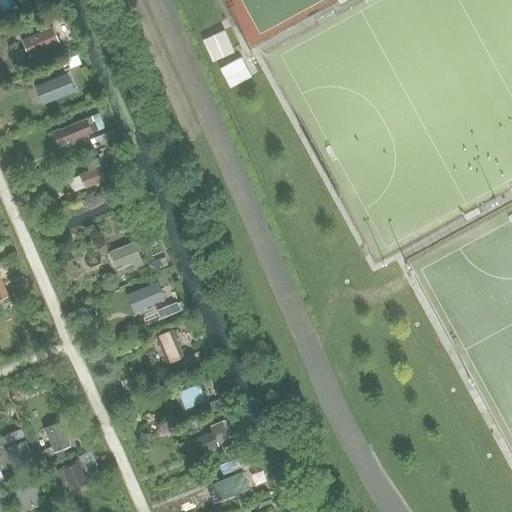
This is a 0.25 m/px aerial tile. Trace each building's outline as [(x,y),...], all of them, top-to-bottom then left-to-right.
[(27,3),(25,0),(0,0),(0,4),(4,13),(27,3)] [(51,28),(22,40),(31,61),(60,48),(51,28)] [(68,75),(35,89),(41,103),(74,90),(68,75)] [(86,119),(61,129),(67,143),(92,133),(86,119)] [(113,144),(118,142),(114,130),(90,140),(95,151),(96,151),(113,144)] [(89,171),(80,174),(86,189),(105,180),(100,167),(108,163),(106,157),(117,153),(113,144),(96,151),(99,156),(85,162),(89,171)] [(134,243),(110,252),(116,269),(132,263),(134,268),(142,265),(134,243)] [(162,268),(159,260),(148,264),(151,272),(162,268)] [(0,299),(8,296),(0,277),(0,299)] [(158,282),(133,293),(140,310),(165,299),(158,282)] [(176,303),(162,309),(166,317),(180,311),(176,303)] [(172,330),(156,337),(168,364),(184,357),(172,330)] [(198,353),(184,359),(188,368),(202,362),(198,353)] [(199,384),(179,393),(185,409),(205,401),(199,384)] [(224,407),(221,400),(210,404),(213,411),(224,407)] [(192,441),(191,441),(196,455),(218,447),(215,437),(228,432),(224,421),(210,426),(212,433),(192,441)] [(45,429),(54,452),(70,446),(61,422),(45,429)] [(21,430),(0,438),(15,475),(35,467),(21,430)] [(244,441),(225,449),(228,458),(248,450),(244,441)] [(247,465),(243,457),(228,463),(232,471),(247,465)] [(77,461),(57,470),(68,492),(87,484),(77,461)] [(253,492),(246,473),(236,477),(235,476),(216,483),(222,500),(239,494),(241,496),(253,492)] [(36,482),(15,490),(24,511),(44,503),(36,482)]
